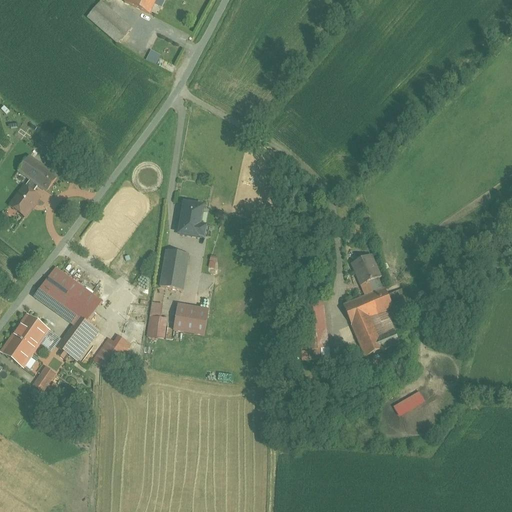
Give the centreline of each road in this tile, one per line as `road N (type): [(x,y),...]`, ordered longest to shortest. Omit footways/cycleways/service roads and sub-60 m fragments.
road 1 (unclassified): [(176,86),(0,327)]
road 2 (unclassified): [(176,86),(263,135),(332,194),(340,287)]
